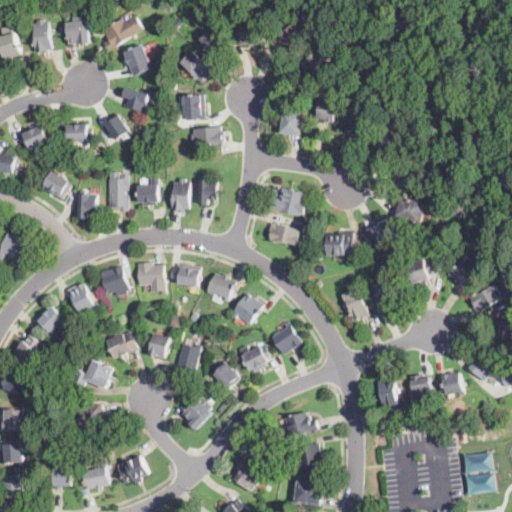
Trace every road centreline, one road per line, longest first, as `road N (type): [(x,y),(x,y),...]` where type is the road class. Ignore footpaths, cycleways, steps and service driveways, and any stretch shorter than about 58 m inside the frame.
road 1 (residential): [(0,322),(48,270),(115,242),(185,238),(248,254),(310,303),(344,365),(357,443),(350,511)]
road 2 (residential): [(437,327),(252,408),(192,473),(132,511)]
road 3 (residential): [(235,248),(252,157),(249,94)]
